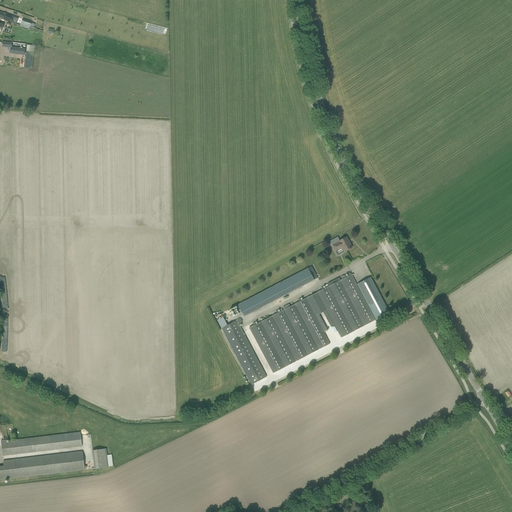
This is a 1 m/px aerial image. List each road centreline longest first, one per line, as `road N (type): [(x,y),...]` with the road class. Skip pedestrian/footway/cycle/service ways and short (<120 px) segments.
road 1 (unclassified): [(483,399),(336,145),(297,0)]
road 2 (unclassified): [(300,511),(483,399)]
